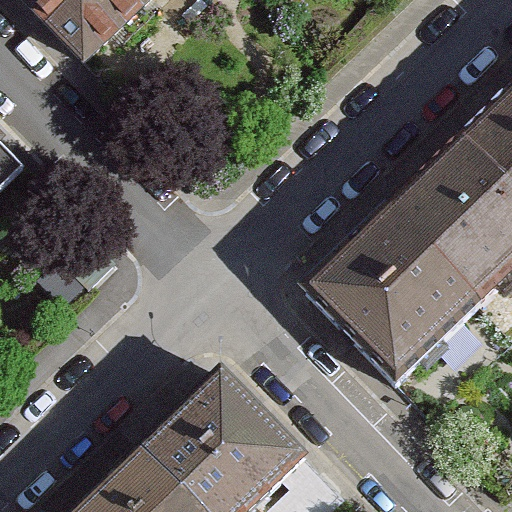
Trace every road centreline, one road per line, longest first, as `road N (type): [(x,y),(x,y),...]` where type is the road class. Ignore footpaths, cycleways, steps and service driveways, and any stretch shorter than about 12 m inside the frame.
road 1 (residential): [(505,0),(209,282)]
road 2 (unclassified): [(433,511),(209,282)]
road 3 (unclassified): [(209,282),(0,66)]
road 4 (residential): [(209,282),(0,485)]
